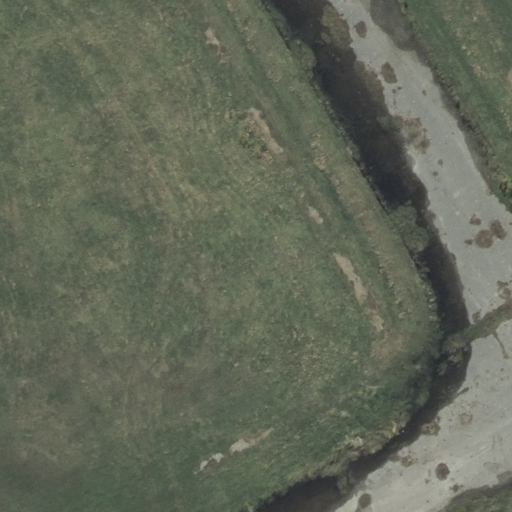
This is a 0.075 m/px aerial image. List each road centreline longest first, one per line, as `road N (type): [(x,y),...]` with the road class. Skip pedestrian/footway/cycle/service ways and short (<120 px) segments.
road 1 (track): [(316,0),(511,345)]
road 2 (track): [(373,511),(511,433)]
